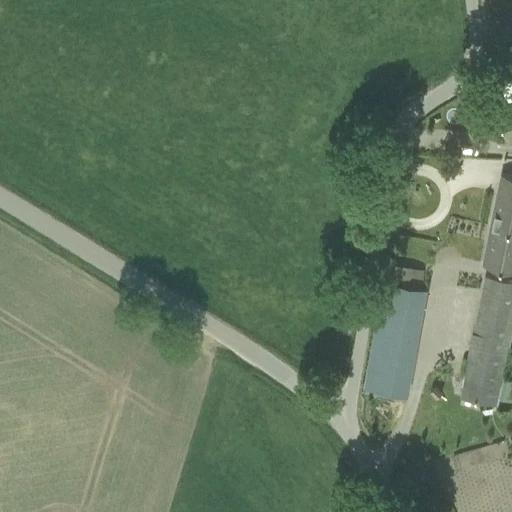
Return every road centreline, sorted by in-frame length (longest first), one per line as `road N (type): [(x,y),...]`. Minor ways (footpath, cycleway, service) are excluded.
road 1 (unclassified): [(386,511),(343,423),(390,157),(406,120),(473,71),(474,32)]
road 2 (track): [(343,423),(285,375),(0,201)]
